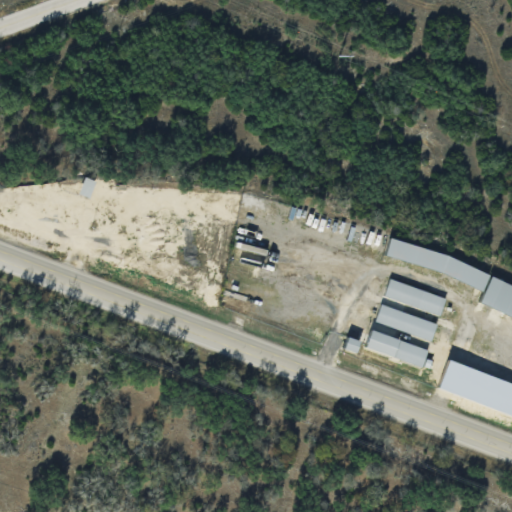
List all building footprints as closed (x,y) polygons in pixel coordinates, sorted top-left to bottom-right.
[(77,194),(88,197),(94,180),(82,177),(77,194)] [(511,284),(388,238),(383,253),(482,290),(476,305),(511,318),(511,284)] [(439,313),(444,295),(386,281),(382,299),(439,313)] [(435,322),(378,304),(372,322),(429,340),(435,322)] [(420,367),(426,349),(369,329),(363,347),(420,367)] [(357,340),(345,336),(341,348),(353,352),(357,340)]
